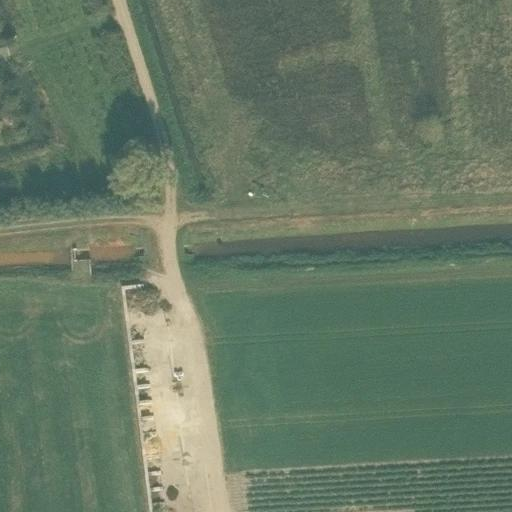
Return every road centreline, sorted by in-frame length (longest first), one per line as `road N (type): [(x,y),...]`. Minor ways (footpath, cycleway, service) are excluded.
road 1 (track): [(169,222),(511,200)]
road 2 (track): [(169,222),(171,179),(120,0)]
road 3 (track): [(0,233),(169,222)]
road 4 (track): [(197,338),(173,266),(169,222)]
